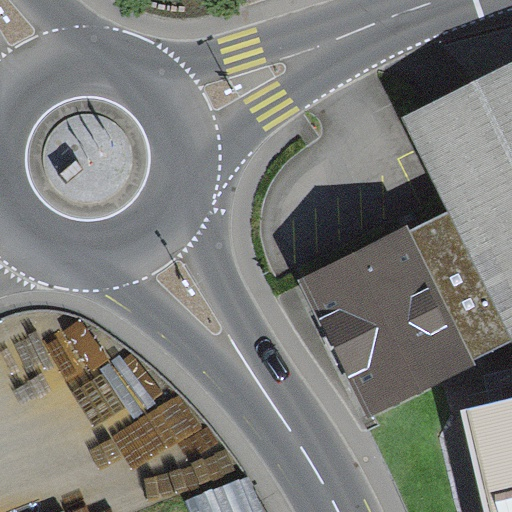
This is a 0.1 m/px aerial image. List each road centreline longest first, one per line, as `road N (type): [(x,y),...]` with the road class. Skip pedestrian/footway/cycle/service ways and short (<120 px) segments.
road 1 (residential): [(444,0),(326,44),(177,115)]
road 2 (primary): [(256,382),(185,179)]
road 3 (primary): [(82,257),(256,382)]
road 4 (primary): [(256,382),(337,511)]
road 5 (primary): [(82,257),(110,255),(159,228),(185,179)]
road 6 (primary): [(104,60),(50,66),(27,79),(0,113)]
